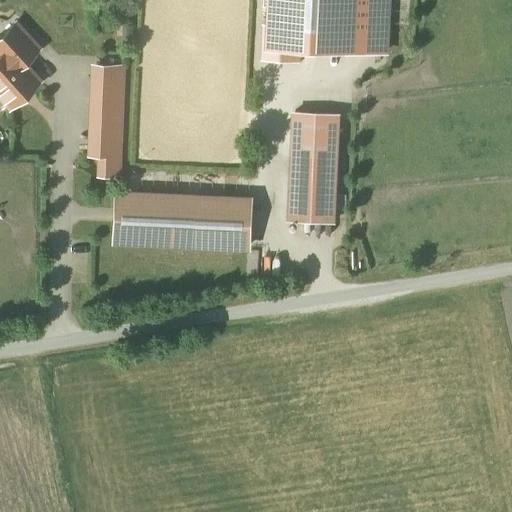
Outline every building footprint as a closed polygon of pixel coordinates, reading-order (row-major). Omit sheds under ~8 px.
[(398,50),(399,0),(280,0),(280,21),(270,21),(269,58),(311,59),(311,48),(398,50)] [(0,69),(8,78),(15,71),(33,55),(3,23),(0,25),(0,69)] [(115,66),(81,65),(79,158),(113,159),(115,66)] [(8,78),(0,69),(0,111),(4,116),(33,90),(15,71),(8,78)] [(298,108),(295,218),(346,220),(349,109),(298,108)] [(250,202),(115,194),(112,243),(247,251),(250,202)]
